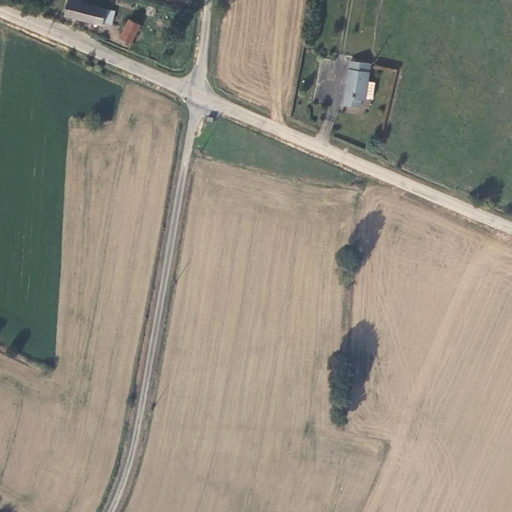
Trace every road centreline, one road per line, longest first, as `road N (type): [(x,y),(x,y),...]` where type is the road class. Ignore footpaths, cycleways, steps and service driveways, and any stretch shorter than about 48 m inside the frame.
road 1 (unclassified): [(196,95),(138,445),(106,511)]
road 2 (tertiary): [(511,228),(196,95)]
road 3 (tertiary): [(196,95),(0,10)]
road 4 (unknown): [(334,0),(318,147)]
